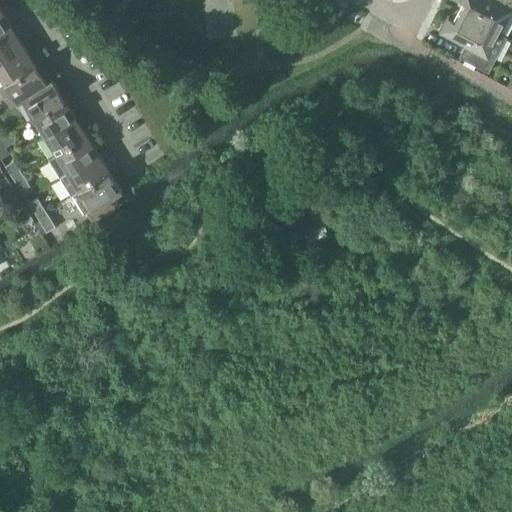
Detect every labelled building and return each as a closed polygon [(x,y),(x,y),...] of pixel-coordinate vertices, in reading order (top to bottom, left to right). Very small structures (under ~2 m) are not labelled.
[(462,13),(499,33),(509,13),(511,14),(511,0),(459,0),(467,4),(462,13)] [(0,35),(17,25),(15,23),(11,25),(1,9),(0,10),(0,35)] [(499,33),(462,13),(457,22),(448,18),(441,31),(466,45),(460,56),(488,71),(506,36),(499,33)] [(0,65),(26,49),(14,30),(18,27),(17,25),(0,35),(0,65)] [(0,74),(6,83),(40,62),(38,59),(34,62),(26,49),(0,65),(0,74)] [(0,86),(0,89),(11,107),(23,99),(22,99),(47,83),(47,81),(50,79),(44,69),(40,71),(37,66),(41,64),(40,62),(6,83),(0,86)] [(34,117),(68,95),(66,93),(62,95),(52,78),(50,79),(47,81),(47,83),(22,99),(23,99),(34,117)] [(45,135),(76,116),(65,100),(69,97),(68,95),(34,117),(45,135)] [(57,153),(91,132),(89,129),(85,132),(76,116),(45,135),(56,153),(57,153)] [(91,132),(57,153),(56,153),(46,160),(58,178),(98,153),(88,136),(92,134),(91,132)] [(1,138),(0,138),(0,156),(1,158),(10,152),(1,138)] [(69,196),(71,196),(114,168),(112,166),(109,168),(98,153),(58,178),(69,196)] [(15,180),(24,174),(14,159),(5,165),(15,180)] [(114,168),(71,196),(82,214),(86,211),(91,218),(96,215),(96,217),(119,202),(114,195),(122,190),(111,173),(115,170),(114,168)] [(5,174),(0,177),(0,186),(5,194),(14,188),(5,174)] [(24,174),(15,180),(24,194),(33,189),(24,174)] [(38,216),(47,211),(37,196),(28,201),(38,216)] [(24,224),(33,219),(24,204),(15,209),(24,224)] [(47,211),(38,216),(47,231),(56,225),(47,211)] [(321,234),(309,218),(287,233),(299,250),(321,234)]
